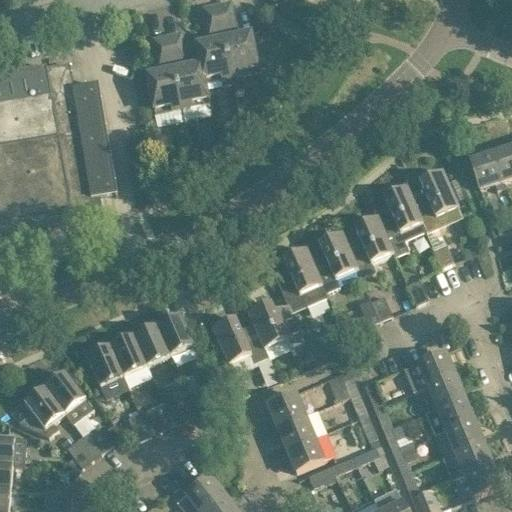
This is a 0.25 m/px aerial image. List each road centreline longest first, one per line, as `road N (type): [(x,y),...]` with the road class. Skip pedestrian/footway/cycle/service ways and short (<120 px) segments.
road 1 (tertiary): [(128,270),(306,166),(423,62),(449,25)]
road 2 (residential): [(128,270),(111,86),(85,7)]
road 3 (residential): [(285,511),(238,441),(203,429),(104,480),(99,511)]
road 4 (residential): [(511,414),(474,317),(462,315),(346,364)]
road 5 (tertiary): [(0,323),(128,270)]
